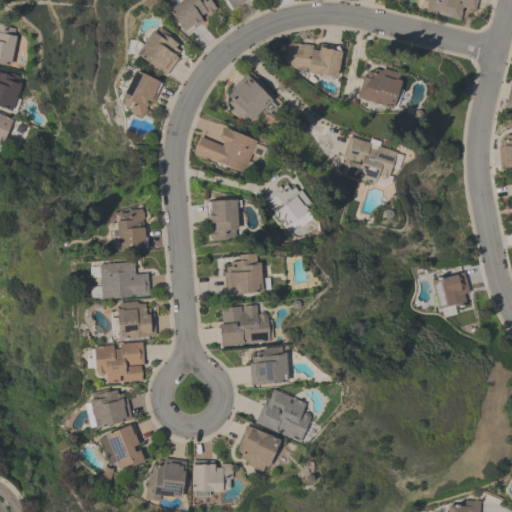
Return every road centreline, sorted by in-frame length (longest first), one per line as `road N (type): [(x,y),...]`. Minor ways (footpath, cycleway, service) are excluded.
road 1 (residential): [(494,52),(317,14),(269,25),(211,64),(189,96),(173,149),(187,363)]
road 2 (residential): [(507,0),(477,160),(489,246),(511,314)]
road 3 (residential): [(187,363),(171,369),(161,401),(170,416),(203,422),(222,394),(205,366),(187,363)]
